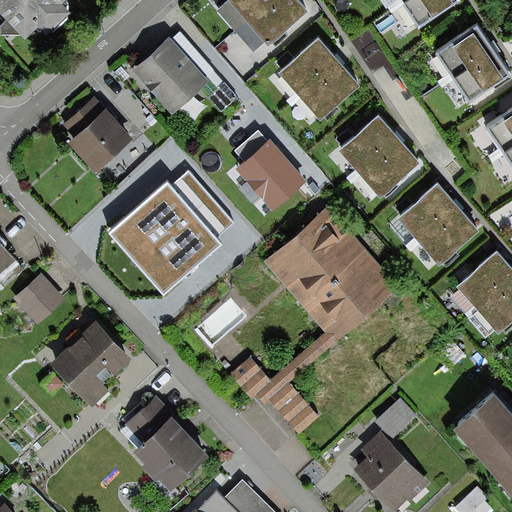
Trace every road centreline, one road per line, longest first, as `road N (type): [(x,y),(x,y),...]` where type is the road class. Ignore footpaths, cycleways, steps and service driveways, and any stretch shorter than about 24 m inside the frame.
road 1 (residential): [(315,511),(0,171)]
road 2 (residential): [(156,0),(2,133)]
